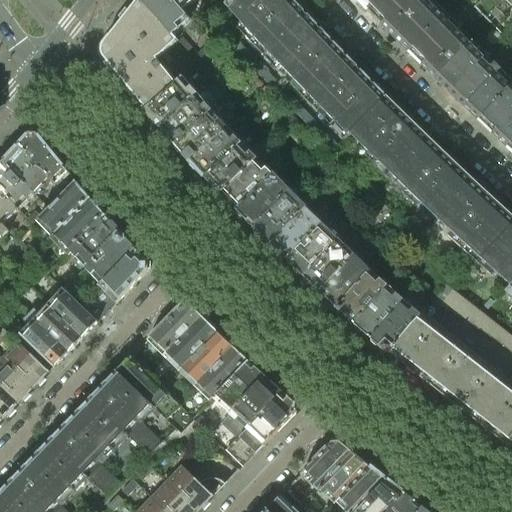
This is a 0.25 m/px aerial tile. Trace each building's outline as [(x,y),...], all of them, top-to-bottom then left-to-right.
[(140,0),(138,0),(104,44),(103,45),(102,47),(102,49),(101,50),(101,52),(102,54),(102,56),(103,57),(104,59),(145,109),(181,79),(162,55),(178,41),(176,38),(140,0)] [(169,0),(140,0),(176,38),(191,24),(182,13),(169,0)] [(169,0),(182,13),(196,0),(169,0)] [(230,13),(242,0),(228,0),(223,6),(230,13)] [(292,1),(290,0),(242,0),(230,13),(242,26),(245,23),(271,52),(306,16),(292,1)] [(357,0),(382,26),(409,0),(357,0)] [(423,0),(409,0),(382,26),(395,40),(430,6),(423,0)] [(430,6),(395,40),(402,47),(409,54),(443,20),(430,6)] [(324,106),(359,71),(339,51),(306,16),(271,52),(324,106)] [(443,20),(409,54),(436,81),(470,47),(456,33),(443,20)] [(203,69),(235,36),(225,27),(199,54),(182,38),(176,43),(203,69)] [(233,49),(271,89),(277,83),(239,44),(233,49)] [(470,47),(436,81),(450,94),(482,60),(483,60),(470,47)] [(465,108),(497,74),(501,70),(495,64),(490,68),(482,60),(450,94),(465,108)] [(386,99),(366,78),(359,71),(324,106),(352,133),(386,99)] [(480,122),(511,87),(503,80),(497,74),(465,108),(480,122)] [(183,79),(146,110),(153,120),(161,128),(198,96),(183,79)] [(511,86),(511,87),(480,122),(511,152),(511,86)] [(338,144),(283,88),(276,95),(327,147),(324,150),(328,154),(338,144)] [(161,128),(176,145),(213,113),(198,96),(161,128)] [(428,140),(386,99),(352,133),(365,147),(356,157),(361,162),(373,151),(382,159),(374,167),(380,173),(388,165),(397,173),(428,140)] [(176,145),(191,161),(227,129),(213,113),(176,145)] [(227,129),(191,161),(206,177),(242,145),(227,129)] [(65,194),(76,182),(37,135),(29,134),(18,147),(50,179),(65,194)] [(436,219),(472,181),(428,140),(397,173),(393,177),(399,183),(403,179),(411,186),(407,191),(416,199),(436,219)] [(242,145),(206,177),(221,194),(257,161),(242,145)] [(18,147),(2,164),(34,196),(50,179),(18,147)] [(257,161),(221,194),(237,211),(272,176),(257,161)] [(2,164),(0,166),(0,194),(18,213),(34,196),(2,164)] [(272,176),(237,211),(243,217),(253,228),(290,192),(273,175),(272,176)] [(511,225),(511,217),(487,195),(472,181),(436,219),(442,224),(447,220),(455,228),(451,232),(455,236),(457,238),(462,233),(470,241),(465,246),(472,252),(477,247),(485,255),(511,225)] [(55,236),(91,200),(76,182),(65,194),(60,198),(36,224),(42,230),(45,227),(55,236)] [(290,192),(253,228),(270,245),(306,209),(290,192)] [(0,194),(0,223),(4,227),(18,213),(0,194)] [(106,217),(91,200),(55,236),(50,241),(67,257),(70,254),(106,217)] [(306,209),(270,245),(287,261),(322,225),(306,209)] [(122,235),(106,217),(70,254),(86,271),(122,235)] [(0,223),(0,241),(9,233),(4,227),(0,223)] [(322,225),(287,261),(303,277),(338,240),(322,225)] [(511,284),(511,225),(485,255),(476,265),(482,271),(488,265),(504,281),(499,286),(505,292),(511,284)] [(122,235),(86,271),(101,287),(137,251),(122,235)] [(417,252),(422,246),(414,239),(409,244),(417,252)] [(338,240),(303,277),(311,285),(320,293),(354,256),(338,240)] [(437,260),(422,246),(417,252),(432,266),(437,260)] [(137,251),(101,287),(99,288),(116,304),(148,271),(149,263),(137,251)] [(354,256),(320,293),(337,308),(370,272),(354,256)] [(453,275),(437,260),(432,266),(432,267),(448,282),(453,275)] [(370,272),(337,308),(354,323),(387,286),(370,272)] [(98,323),(116,304),(99,288),(92,296),(76,280),(65,293),(96,323),(98,323)] [(511,354),(511,338),(445,285),(431,303),(445,310),(457,317),(480,330),(493,339),(505,349),(511,354)] [(387,286),(354,323),(371,338),(403,300),(387,286)] [(96,323),(65,293),(62,290),(47,306),(82,339),(98,323),(96,323)] [(403,300),(371,338),(387,353),(419,315),(403,300)] [(182,305),(147,341),(157,350),(155,352),(161,358),(165,355),(202,317),(190,305),(182,305)] [(47,306),(39,315),(33,320),(68,354),(82,339),(47,306)] [(34,310),(28,316),(33,320),(39,315),(34,310)] [(511,392),(418,319),(421,315),(420,314),(419,315),(387,353),(506,446),(510,441),(511,442),(511,392)] [(23,321),(28,326),(33,320),(28,316),(23,321)] [(202,317),(165,355),(174,364),(170,367),(177,374),(217,332),(202,317)] [(33,320),(28,326),(19,335),(54,368),(68,354),(33,320)] [(217,332),(177,374),(183,380),(186,376),(195,385),(233,347),(217,332)] [(48,372),(18,342),(1,361),(32,391),(38,385),(40,387),(46,381),(44,379),(50,373),(49,371),(48,372)] [(233,347),(195,385),(192,388),(198,395),(202,392),(211,400),(249,362),(233,347)] [(169,396),(131,358),(116,374),(154,410),(169,396)] [(32,391),(1,361),(0,361),(0,389),(18,407),(23,401),(25,403),(31,396),(29,394),(32,391)] [(265,377),(249,362),(211,400),(227,416),(265,377)] [(141,424),(154,410),(116,374),(89,401),(123,434),(124,434),(127,437),(128,436),(148,456),(160,443),(141,424)] [(282,392),(265,377),(227,416),(244,431),(282,392)] [(18,407),(0,389),(0,419),(2,422),(8,416),(10,418),(16,412),(14,410),(18,407)] [(296,405),(282,392),(244,431),(262,448),(297,412),(296,405)] [(123,434),(89,401),(61,431),(95,463),(123,434)] [(117,485),(95,463),(61,431),(48,444),(82,477),(105,498),(117,485)] [(242,469),(262,448),(244,431),(234,441),(224,451),(242,469)] [(224,451),(234,441),(227,435),(218,445),(224,451)] [(332,443),(301,475),(316,491),(353,453),(340,443),(332,443)] [(82,477),(48,444),(21,471),(55,505),(82,477)] [(331,506),(369,467),(353,453),(316,491),(331,506)] [(137,476),(142,482),(154,471),(148,465),(137,476)] [(199,511),(203,509),(205,511),(211,505),(209,503),(226,485),(225,484),(223,482),(220,481),(217,479),(214,479),(211,479),(208,479),(205,480),(202,482),(200,483),(182,466),(138,511),(199,511)] [(356,511),(387,481),(369,467),(331,506),(328,510),(329,511),(356,511)] [(63,511),(55,505),(21,471),(8,485),(35,511),(63,511)] [(122,492),(128,498),(139,486),(133,480),(122,492)] [(386,511),(404,494),(387,481),(356,511),(386,511)] [(35,511),(8,485),(0,493),(0,511),(35,511)] [(417,511),(422,508),(404,494),(386,511),(417,511)] [(107,508),(111,511),(113,511),(124,502),(118,496),(107,508)] [(296,511),(281,496),(265,511),(296,511)]
